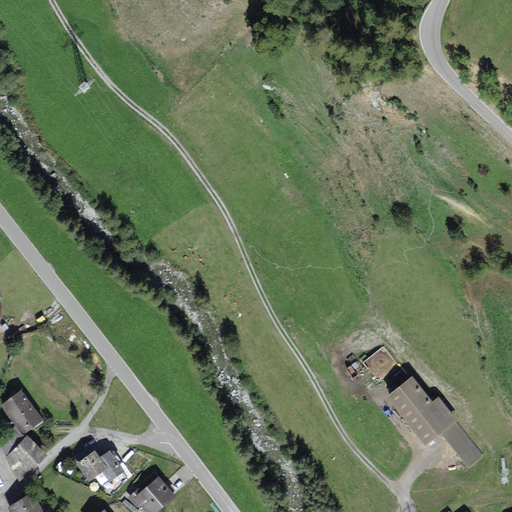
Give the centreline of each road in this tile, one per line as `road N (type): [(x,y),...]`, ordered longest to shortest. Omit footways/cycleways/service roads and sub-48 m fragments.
road 1 (track): [(52,0),(110,83),(198,171),(346,437),(409,511)]
road 2 (tertiary): [(229,511),(0,212)]
road 3 (tertiary): [(442,0),(432,49),(511,136)]
road 4 (track): [(368,384),(417,447),(417,464),(399,492)]
